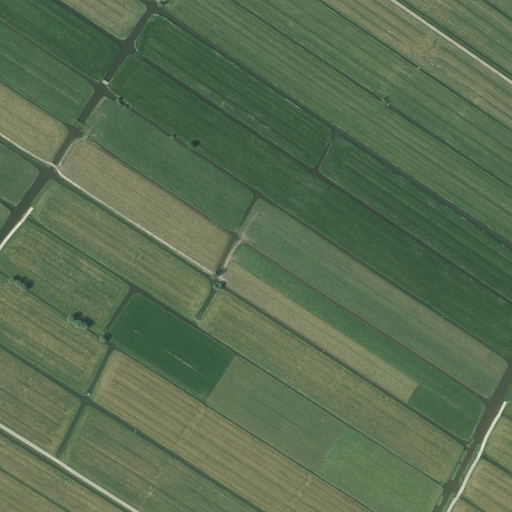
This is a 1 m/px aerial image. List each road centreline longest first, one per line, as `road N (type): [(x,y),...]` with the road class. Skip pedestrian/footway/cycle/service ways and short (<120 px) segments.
road 1 (track): [(0,133),(219,279),(242,237)]
road 2 (track): [(136,511),(0,425)]
road 3 (track): [(391,0),(511,83)]
road 4 (track): [(449,511),(504,405)]
